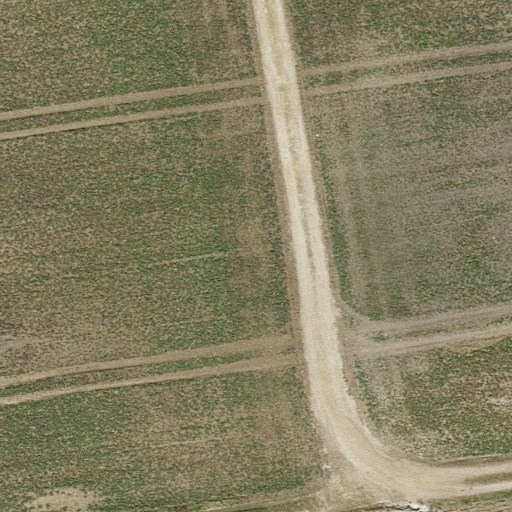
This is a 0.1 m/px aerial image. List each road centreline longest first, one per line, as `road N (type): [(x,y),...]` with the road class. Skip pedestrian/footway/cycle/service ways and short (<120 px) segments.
road 1 (track): [(400,483),(361,448),(335,396),(262,0)]
road 2 (track): [(400,483),(199,511)]
